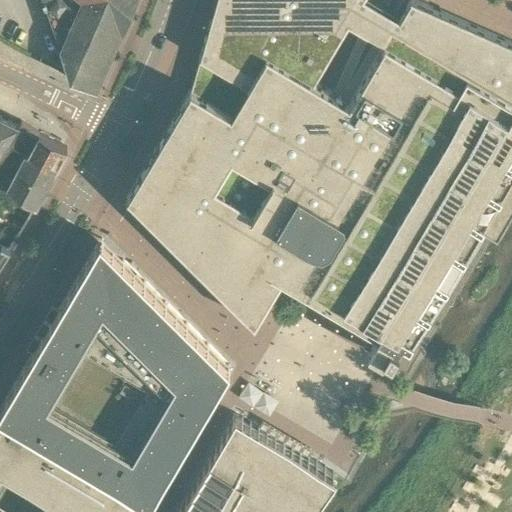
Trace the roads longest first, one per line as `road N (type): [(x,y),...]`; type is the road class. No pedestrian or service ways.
road 1 (secondary): [(0,320),(117,126)]
road 2 (secondary): [(117,126),(173,0)]
road 3 (tertiary): [(117,126),(0,73)]
